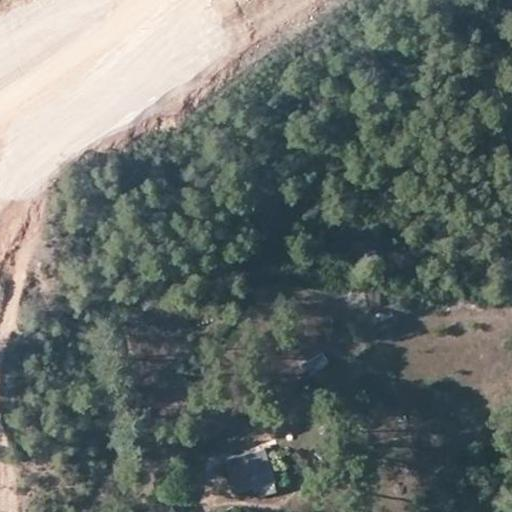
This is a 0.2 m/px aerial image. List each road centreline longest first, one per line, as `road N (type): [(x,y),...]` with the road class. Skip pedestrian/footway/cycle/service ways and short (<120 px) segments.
road 1 (track): [(275,0),(74,133),(0,351)]
road 2 (primary): [(131,0),(0,88)]
